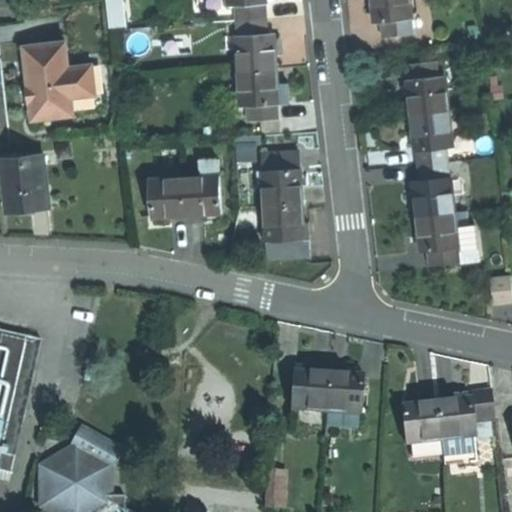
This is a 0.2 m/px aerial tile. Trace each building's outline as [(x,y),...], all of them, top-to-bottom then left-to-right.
[(228,0),(229,10),(236,9),(268,8),(269,7),(269,5),(268,0),(228,0)] [(377,25),(383,24),(414,21),(416,21),(413,0),(373,0),(374,6),(377,25)] [(269,21),(268,8),(236,9),(237,23),(269,21)] [(237,23),(238,39),(270,37),(269,21),(237,23)] [(383,24),(385,40),(416,36),(414,21),(383,24)] [(278,36),(270,37),(238,39),(237,39),(239,74),(280,71),(279,55),(278,36)] [(29,86),(33,121),(73,116),(71,99),(83,97),(80,69),(68,71),(65,44),(25,48),(29,86)] [(442,78),(440,63),(408,67),(410,82),(442,78)] [(281,108),(282,108),(282,102),(281,87),(280,71),(239,74),(241,111),(248,110),(281,108)] [(411,101),(413,117),(453,112),(449,78),(442,78),(410,82),(409,83),(411,101)] [(291,86),(281,87),(282,102),(292,101),(292,94),(291,86)] [(281,124),(281,108),(248,110),(249,126),(281,124)] [(458,148),(453,112),(413,117),(415,134),(417,153),(418,153),(449,149),(458,148)] [(237,145),(237,161),(257,161),(257,145),(237,145)] [(451,163),(449,149),(418,153),(420,166),(451,163)] [(265,157),(266,175),(304,172),(303,155),(265,157)] [(2,161),(8,213),(30,211),(51,208),(45,156),(2,161)] [(201,162),(201,179),(222,178),(221,161),(201,162)] [(420,166),(422,182),(453,179),(451,163),(420,166)] [(305,188),(304,172),(266,175),(264,175),(266,208),(306,205),(305,188)] [(224,216),(222,178),(201,179),(186,180),(188,218),(206,217),(224,216)] [(455,178),(453,179),(422,182),(415,183),(417,199),(419,218),(459,213),(459,212),(455,178)] [(188,218),(186,180),(150,181),(152,220),(172,219),(188,218)] [(266,208),(268,245),(308,242),(307,226),(306,205),(266,208)] [(471,212),(459,213),(460,227),(473,226),(471,212)] [(423,254),(429,253),(463,249),(460,227),(459,213),(419,218),(421,236),(423,254)] [(473,226),(460,227),(463,249),(463,251),(480,249),(477,225),(473,226)] [(268,245),(269,262),(312,259),(311,242),(308,242),(268,245)] [(429,253),(431,269),(465,265),(463,251),(463,249),(429,253)] [(463,251),(465,265),(484,262),(482,249),(480,249),(463,251)] [(511,302),(511,277),(492,279),(495,304),(511,302)] [(0,333),(0,473),(10,475),(14,458),(0,455),(0,453),(26,340),(0,333)] [(40,343),(26,340),(0,453),(0,455),(14,458),(40,343)] [(295,374),(293,411),(326,413),(328,376),(312,375),(295,374)] [(328,376),(326,413),(329,413),(361,415),(364,415),(366,378),(348,377),(328,376)] [(476,424),(496,422),(493,393),(473,395),(474,401),(476,424)] [(453,403),(437,405),(442,442),(475,439),(478,438),(476,424),(474,401),(453,403)] [(419,407),(403,408),(408,446),(434,443),(442,442),(437,405),(419,407)] [(361,415),(329,413),(328,429),(360,431),(361,415)] [(118,465),(121,453),(85,432),(77,444),(78,448),(65,456),(63,455),(47,465),(41,473),(41,491),(43,492),(43,508),(48,511),(108,511),(113,509),(114,467),(118,465)] [(477,463),(475,439),(442,442),(444,467),(477,463)] [(267,474),(264,509),(282,510),(284,475),(267,474)]
